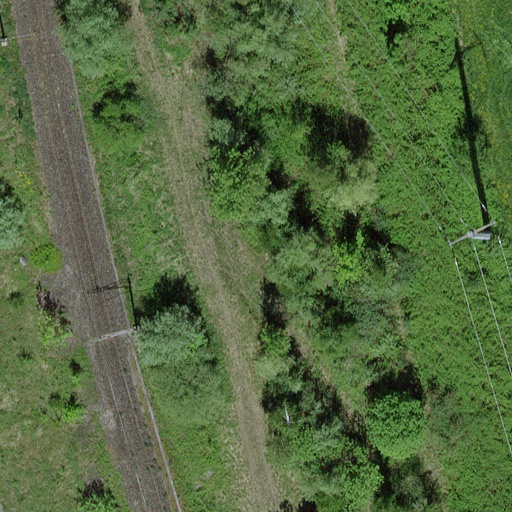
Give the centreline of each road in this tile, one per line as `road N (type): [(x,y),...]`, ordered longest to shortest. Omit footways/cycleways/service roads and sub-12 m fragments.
road 1 (track): [(368,511),(365,438),(199,224),(198,0)]
road 2 (track): [(288,511),(255,429),(139,0)]
road 3 (track): [(324,0),(407,353),(435,511)]
